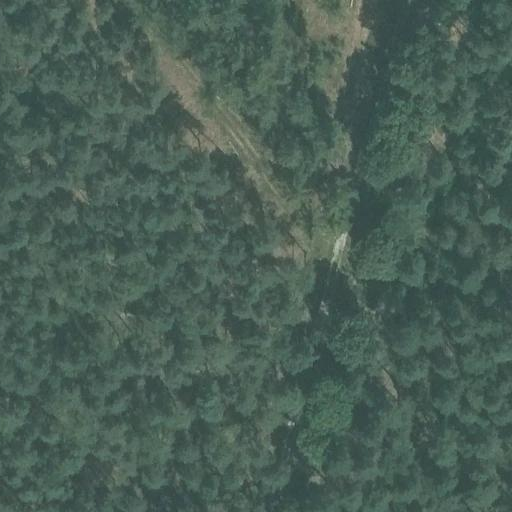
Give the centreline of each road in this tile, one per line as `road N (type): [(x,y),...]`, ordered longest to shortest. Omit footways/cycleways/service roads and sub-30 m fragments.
road 1 (track): [(405,0),(268,511)]
road 2 (track): [(511,225),(389,65)]
